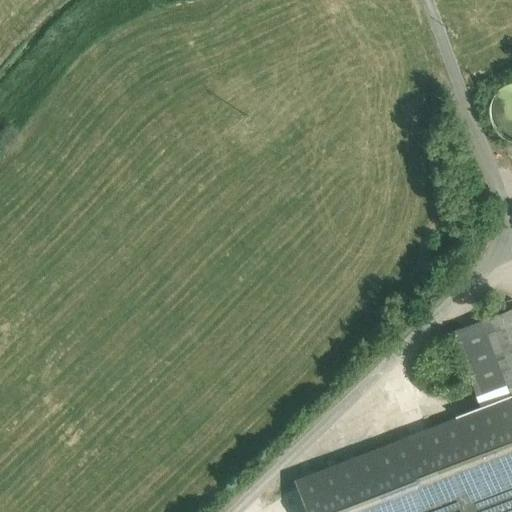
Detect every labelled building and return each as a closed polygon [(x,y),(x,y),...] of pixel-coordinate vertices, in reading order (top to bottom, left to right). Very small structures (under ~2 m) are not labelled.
[(511,82),(508,83),(499,90),(492,100),(490,112),(492,124),(499,134),(509,140),(511,140),(511,82)] [(511,308),(483,320),(498,357),(511,351),(511,308)] [(483,320),(455,331),(484,410),(511,399),(511,395),(498,357),(483,320)] [(511,351),(498,357),(511,395),(511,351)] [(511,511),(511,399),(484,410),(295,481),(306,511),(511,511)]
